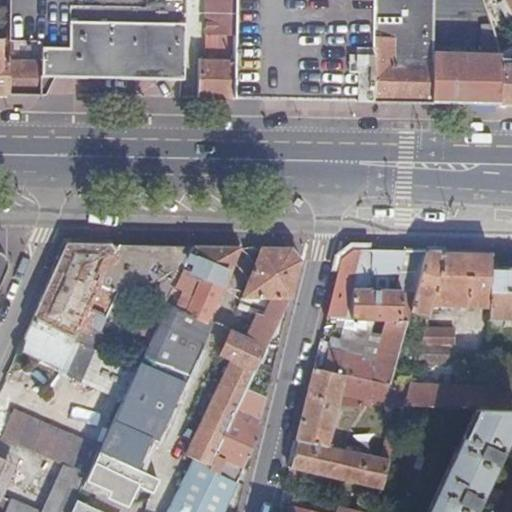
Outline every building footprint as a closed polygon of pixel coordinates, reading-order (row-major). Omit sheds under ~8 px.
[(55,81),(67,82),(182,84),(183,0),(7,0),(7,43),(6,98),(35,99),(46,99),(55,81)] [(372,105),(373,0),(233,0),(233,20),(233,40),(232,65),(232,102),(372,105)] [(433,57),(434,14),(433,0),(373,0),(372,105),(432,107),(433,57)] [(433,0),(434,14),(473,16),(486,16),(485,12),(482,2),(481,0),(433,0)] [(511,0),(501,0),(511,18),(511,0)] [(233,20),(205,20),(205,39),(208,39),(233,40),(233,20)] [(500,58),(433,57),(432,107),(499,108),(500,68),(500,63),(500,58)] [(214,59),(208,59),(204,59),(204,64),(198,64),(197,102),(232,102),(232,65),(213,64),(214,59)] [(511,68),(500,68),(499,108),(511,108),(511,68)] [(19,352),(125,399),(138,370),(76,343),(82,329),(100,337),(118,296),(121,291),(141,300),(147,302),(133,334),(142,338),(156,307),(165,311),(194,250),(125,248),(66,247),(19,352)] [(158,445),(211,326),(207,324),(222,289),(224,290),(239,250),(212,250),(194,250),(165,311),(151,342),(138,370),(125,399),(101,450),(88,478),(86,483),(98,489),(96,495),(106,499),(105,500),(115,505),(127,510),(137,489),(151,496),(157,482),(144,476),(127,468),(141,438),(158,445)] [(247,390),(290,300),(291,300),(300,264),(290,251),(261,251),(243,299),(272,300),(263,318),(258,317),(257,318),(246,341),(231,335),(221,356),(232,362),(188,459),(195,462),(211,469),(215,460),(215,457),(247,390)] [(0,285),(9,267),(0,252),(0,285)] [(370,293),(371,253),(353,252),(341,262),(326,321),(352,322),(352,321),(353,294),(370,293)] [(411,310),(427,254),(371,253),(370,293),(353,294),(352,321),(374,321),(371,333),(384,336),(388,322),(408,323),(411,310)] [(431,308),(445,255),(427,254),(411,310),(429,314),(431,308)] [(489,311),(490,271),(490,255),(445,255),(431,308),(489,311)] [(511,321),(511,271),(490,271),(489,311),(489,333),(502,333),(502,322),(511,321)] [(267,399),(291,300),(290,300),(247,390),(267,399)] [(156,307),(142,338),(151,342),(165,311),(156,307)] [(405,335),(408,323),(388,322),(384,336),(403,341),(405,335)] [(455,331),(425,330),(423,339),(416,364),(448,365),(449,348),(455,348),(455,331)] [(423,339),(405,335),(403,341),(391,387),(325,374),(314,372),(289,472),(381,493),(400,426),(391,424),(380,462),(327,449),(337,407),(361,412),(363,404),(403,414),(404,410),(411,387),(416,364),(423,339)] [(329,354),(325,374),(391,387),(403,341),(384,336),(377,363),(329,354)] [(511,414),(511,382),(489,382),(489,390),(488,413),(511,414)] [(488,413),(489,390),(411,387),(404,410),(478,412),(477,413),(488,413)] [(237,483),(255,446),(262,430),(259,429),(267,399),(247,390),(215,457),(215,460),(211,469),(237,483)] [(101,450),(13,412),(0,441),(64,468),(88,478),(101,450)] [(499,455),(511,426),(511,414),(488,413),(477,413),(431,511),(475,511),(480,503),(477,502),(493,468),(496,469),(501,456),(499,455)] [(144,476),(158,445),(141,438),(127,468),(144,476)] [(72,511),(86,483),(88,478),(64,468),(43,511),(31,511),(1,500),(8,482),(5,480),(10,467),(0,462),(0,511),(72,511)] [(189,511),(211,469),(195,462),(180,494),(172,511),(189,511)] [(223,511),(237,483),(211,469),(189,511),(223,511)]
